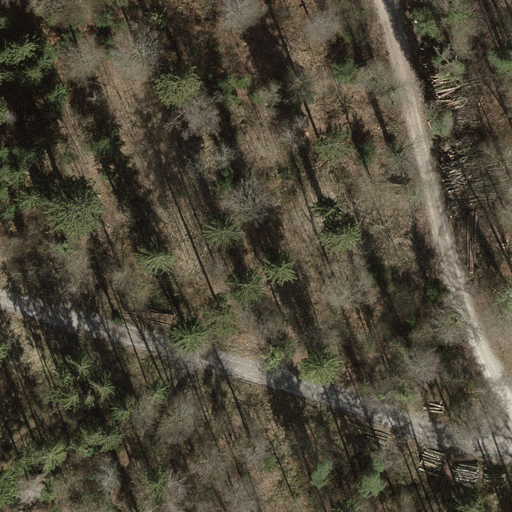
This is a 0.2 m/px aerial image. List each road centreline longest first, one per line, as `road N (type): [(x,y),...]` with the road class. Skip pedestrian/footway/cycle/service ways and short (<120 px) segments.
road 1 (track): [(0,295),(408,417),(511,433)]
road 2 (track): [(375,0),(460,284),(492,367),(511,393)]
